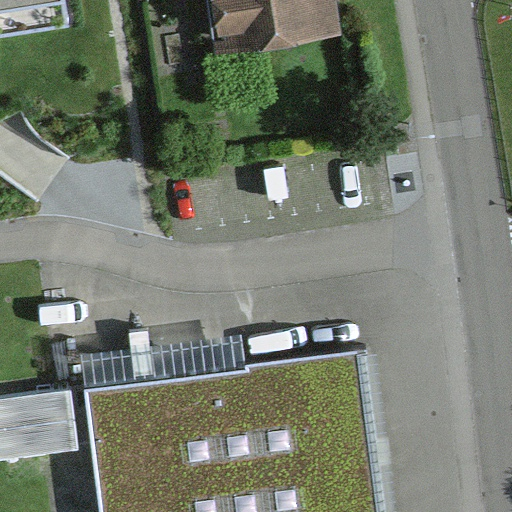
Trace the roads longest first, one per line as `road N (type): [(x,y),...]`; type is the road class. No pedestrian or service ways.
road 1 (residential): [(0,242),(110,249),(179,269),(478,237)]
road 2 (tertiary): [(510,511),(480,249)]
road 3 (tertiary): [(478,237),(440,0)]
